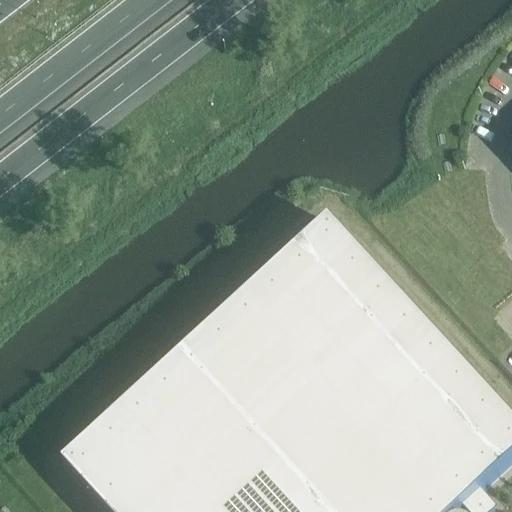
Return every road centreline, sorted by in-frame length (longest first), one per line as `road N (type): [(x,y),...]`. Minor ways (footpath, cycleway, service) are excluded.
road 1 (motorway): [(0,181),(233,0)]
road 2 (motorway): [(0,116),(150,0)]
road 3 (unclassified): [(511,97),(490,149),(511,222)]
